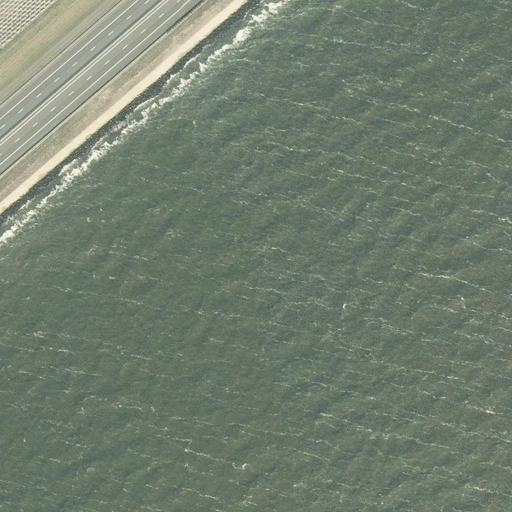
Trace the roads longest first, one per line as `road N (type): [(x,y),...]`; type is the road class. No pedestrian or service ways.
road 1 (motorway): [(0,153),(178,0)]
road 2 (motorway): [(147,0),(0,127)]
